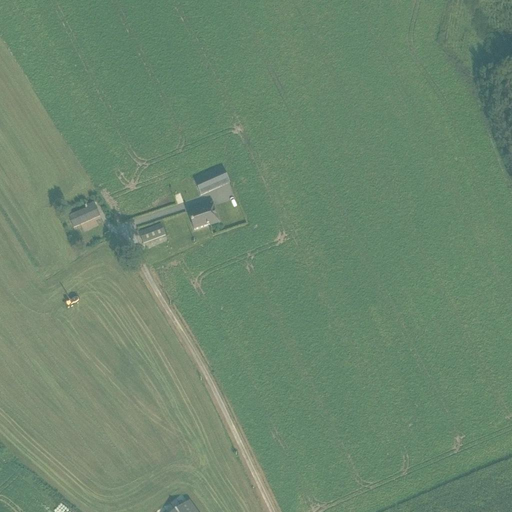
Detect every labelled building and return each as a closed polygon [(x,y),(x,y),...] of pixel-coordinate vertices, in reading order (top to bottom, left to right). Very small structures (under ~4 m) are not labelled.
[(193,178),(201,196),(230,183),(222,165),(193,178)] [(204,209),(188,215),(194,231),(209,225),(210,226),(219,223),(213,203),(203,207),(204,209)] [(95,205),(68,217),(73,228),(100,216),(95,205)] [(165,236),(161,225),(139,233),(143,244),(165,236)] [(196,511),(190,501),(174,511),(196,511)]
